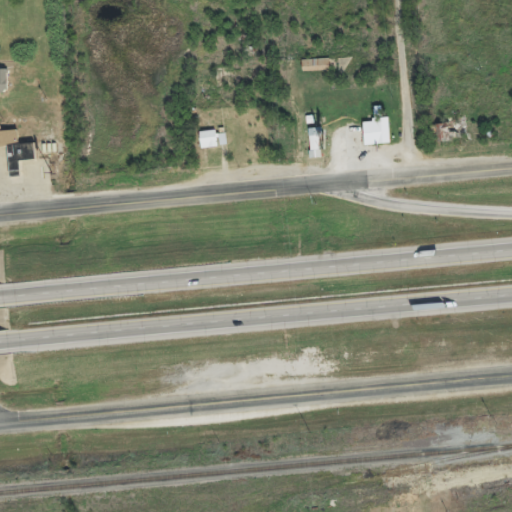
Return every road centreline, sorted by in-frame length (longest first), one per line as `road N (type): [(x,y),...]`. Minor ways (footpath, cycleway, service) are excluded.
road 1 (secondary): [(0,425),(511,373)]
road 2 (secondary): [(0,214),(511,170)]
road 3 (motorway): [(511,248),(17,295)]
road 4 (motorway): [(23,339),(511,292)]
road 5 (motorway): [(511,211),(402,205),(328,186)]
road 6 (residential): [(418,181),(399,0)]
